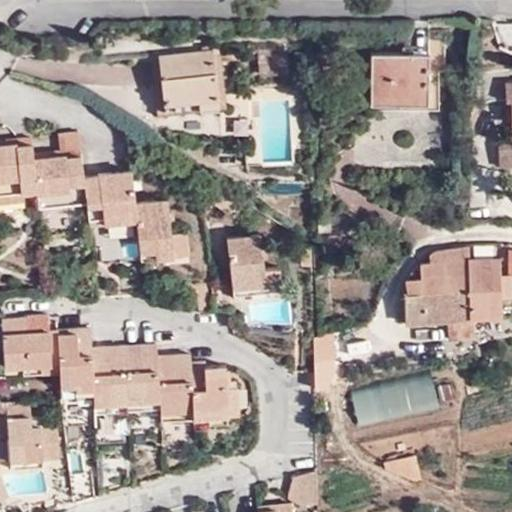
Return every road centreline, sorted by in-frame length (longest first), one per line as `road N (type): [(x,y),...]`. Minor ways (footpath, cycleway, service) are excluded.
road 1 (residential): [(128,511),(235,480),(274,457),(281,382),(245,349),(110,312)]
road 2 (residential): [(387,312),(406,263),(427,250),(482,233),(511,235)]
